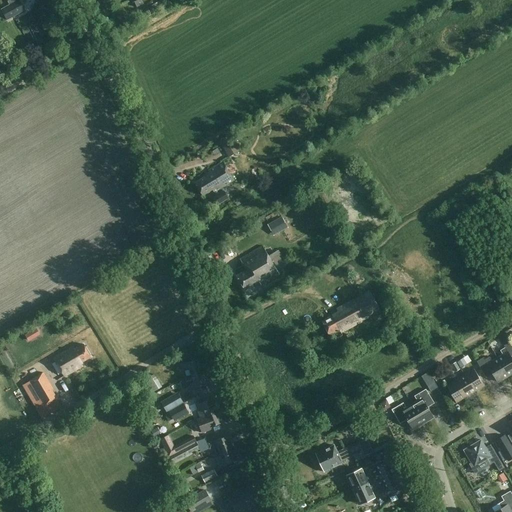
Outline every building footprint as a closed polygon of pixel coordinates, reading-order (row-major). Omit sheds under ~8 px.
[(7,20),(12,18),(25,11),(19,0),(18,0),(7,7),(1,10),(7,20)] [(239,150),(230,135),(219,142),(228,157),(239,150)] [(234,180),(232,177),(223,162),(208,171),(210,173),(195,183),(203,196),(212,190),(214,193),(234,180)] [(217,205),(229,198),(224,190),(212,197),(217,205)] [(274,236),(288,228),(281,216),(267,225),(274,236)] [(261,285),(279,274),(277,271),(269,257),(263,246),(240,259),(246,270),(237,276),(245,290),(259,282),(261,285)] [(278,252),(269,257),(277,271),(286,266),(278,252)] [(347,282),(352,279),(348,272),(343,275),(347,282)] [(341,333),(380,311),(369,291),(336,309),(338,312),(322,321),(329,335),(332,334),(335,340),(342,336),(341,333)] [(27,334),(30,340),(43,333),(40,327),(27,334)] [(503,345),(509,342),(503,333),(498,336),(503,345)] [(500,350),(503,355),(497,358),(508,376),(511,373),(511,344),(510,342),(503,346),(505,348),(500,350)] [(65,377),(69,374),(78,369),(76,366),(92,356),(84,344),(76,350),(74,347),(73,346),(53,358),(65,377)] [(484,374),(490,371),(497,382),(508,376),(497,358),(492,361),(489,357),(484,359),(483,357),(476,361),(484,374)] [(463,358),(457,362),(461,368),(467,364),(463,358)] [(191,375),(202,371),(197,359),(187,363),(186,361),(180,363),(183,370),(188,368),(191,375)] [(456,362),(451,365),(455,372),(460,369),(456,362)] [(464,375),(474,392),(484,386),(474,369),(464,375)] [(202,371),(191,375),(194,382),(188,385),(191,392),(197,389),(196,388),(206,384),(202,371)] [(43,373),(30,381),(45,407),(57,400),(51,389),(53,388),(43,373)] [(153,392),(162,387),(154,374),(143,381),(146,386),(149,385),(153,392)] [(474,392),(464,375),(455,380),(465,397),(474,392)] [(465,397),(455,380),(446,386),(456,403),(465,397)] [(412,405),(423,423),(433,417),(427,407),(434,403),(426,389),(414,396),(417,402),(412,405)] [(177,393),(161,402),(166,412),(183,402),(177,393)] [(198,410),(200,417),(206,415),(216,411),(212,399),(202,403),(201,401),(195,403),(198,410)] [(387,400),(379,404),(384,411),(391,407),(387,400)] [(399,421),(405,418),(412,429),(423,423),(412,405),(406,408),(403,403),(391,410),(400,424),(399,421)] [(183,404),(169,412),(175,421),(189,413),(183,404)] [(202,432),(206,431),(212,429),(211,427),(221,423),(216,411),(206,415),(200,417),(197,419),(202,432)] [(245,433),(252,431),(247,418),(241,421),(245,433)] [(154,437),(161,433),(158,427),(151,431),(154,437)] [(487,443),(494,440),(489,431),(482,435),(487,443)] [(168,435),(160,440),(169,457),(196,442),(192,435),(174,445),(168,435)] [(219,453),(233,448),(228,435),(207,443),(209,449),(217,446),(219,453)] [(511,447),(504,435),(495,440),(508,462),(511,459),(511,447)] [(490,465),(499,459),(491,446),(486,449),(481,440),(463,450),(474,467),(487,460),(490,465)] [(196,442),(177,453),(169,457),(172,462),(199,448),(196,442)] [(355,460),(365,456),(358,442),(337,452),(334,445),(316,453),(322,466),(321,467),(323,472),(325,472),(330,470),(329,469),(342,463),(341,461),(353,455),(355,460)] [(364,466),(364,467),(359,470),(347,476),(360,504),(372,498),(378,496),(378,497),(379,497),(379,498),(380,498),(381,498),(381,499),(382,499),(383,499),(384,498),(385,498),(386,497),(386,496),(387,496),(387,495),(387,494),(387,493),(386,492),(390,490),(393,496),(396,494),(397,497),(413,490),(393,447),(374,456),(377,461),(373,463),(373,462),(372,462),(372,461),(371,461),(370,461),(370,460),(369,460),(368,460),(367,461),(366,461),(365,462),(365,463),(364,463),(364,464),(364,465),(364,466)] [(233,448),(219,453),(221,456),(216,458),(219,467),(237,460),(233,448)] [(198,473),(204,470),(200,463),(195,466),(198,473)] [(205,483),(217,476),(213,469),(201,476),(205,483)] [(497,477),(501,483),(507,479),(503,473),(497,477)] [(243,511),(250,508),(249,506),(260,499),(251,486),(245,490),(243,488),(228,497),(237,511),(243,511)] [(205,490),(185,502),(191,511),(192,511),(211,501),(205,490)] [(510,511),(511,511),(511,510),(511,494),(510,491),(501,496),(504,501),(499,504),(502,509),(495,511),(510,511)]
